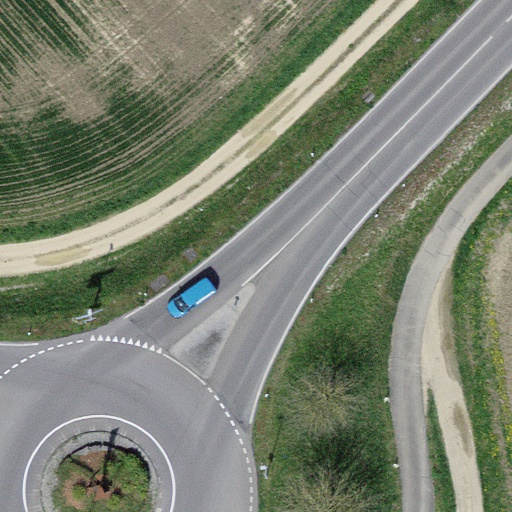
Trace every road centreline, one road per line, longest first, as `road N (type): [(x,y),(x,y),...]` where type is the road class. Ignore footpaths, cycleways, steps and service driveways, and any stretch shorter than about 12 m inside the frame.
road 1 (secondary): [(169,398),(265,275),(511,14)]
road 2 (track): [(398,0),(268,127),(128,227),(0,261)]
road 3 (track): [(511,155),(458,214),(409,310),(416,511)]
road 4 (secondary): [(169,398),(120,376),(70,378),(27,400),(0,431)]
road 5 (secondary): [(213,511),(212,461),(196,426),(169,398)]
